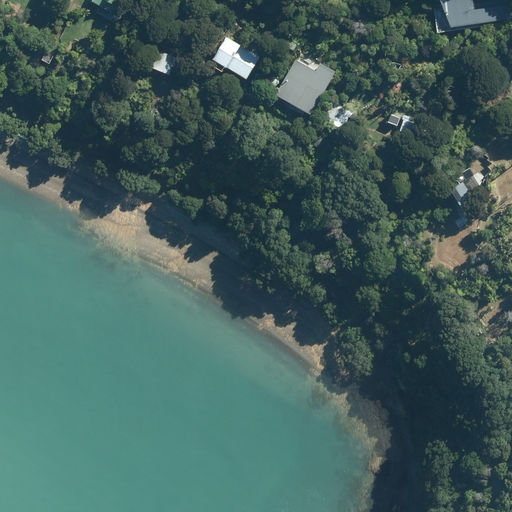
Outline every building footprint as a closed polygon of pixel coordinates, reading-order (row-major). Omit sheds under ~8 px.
[(94,0),(92,4),(119,18),(128,0),(94,0)] [(205,2),(198,0),(185,0),(182,12),(200,18),(205,2)] [(454,0),(454,1),(441,3),(451,30),(511,20),(511,0),(509,0),(473,5),(472,0),(454,0)] [(440,9),(437,9),(434,11),(434,15),(436,17),(440,17),(442,15),(443,12),(440,9)] [(247,82),(260,59),(238,47),(238,48),(231,44),(228,48),(224,46),(213,65),(227,73),(228,72),(247,82)] [(309,110),(336,68),(319,57),(301,46),(273,90),(290,101),(287,105),(303,115),(307,109),(309,110)] [(41,60),(49,65),(53,56),(45,52),(41,60)] [(172,58),(156,52),(150,69),(166,75),(172,58)] [(329,107),(325,121),(334,124),(332,129),(342,132),(343,128),(350,130),(355,115),(329,107)] [(410,124),(405,136),(420,142),(425,129),(410,124)] [(474,200),(464,186),(451,195),(461,209),(474,200)]
